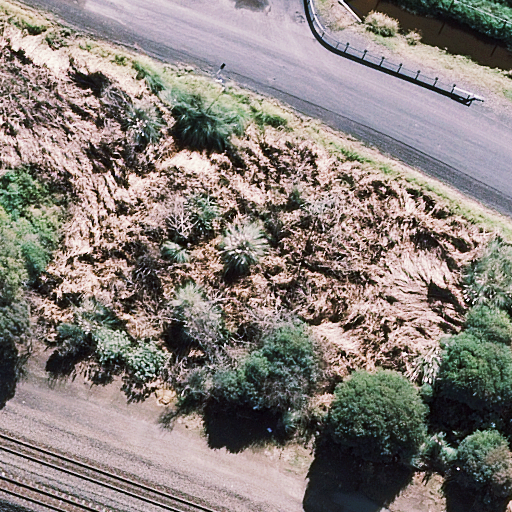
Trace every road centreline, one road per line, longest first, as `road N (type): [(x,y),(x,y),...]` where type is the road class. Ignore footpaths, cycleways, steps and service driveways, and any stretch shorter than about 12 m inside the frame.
road 1 (residential): [(246,54),(350,91),(511,170)]
road 2 (residential): [(96,0),(246,54)]
